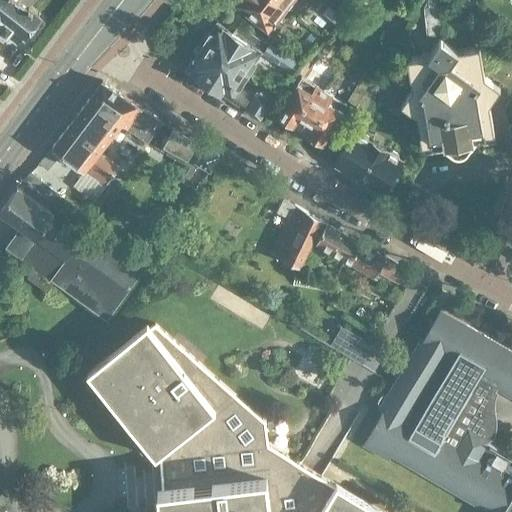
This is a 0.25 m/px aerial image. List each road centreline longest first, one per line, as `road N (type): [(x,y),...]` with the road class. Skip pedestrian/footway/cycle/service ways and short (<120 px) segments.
road 1 (residential): [(491,281),(99,30)]
road 2 (primary): [(0,163),(99,30)]
